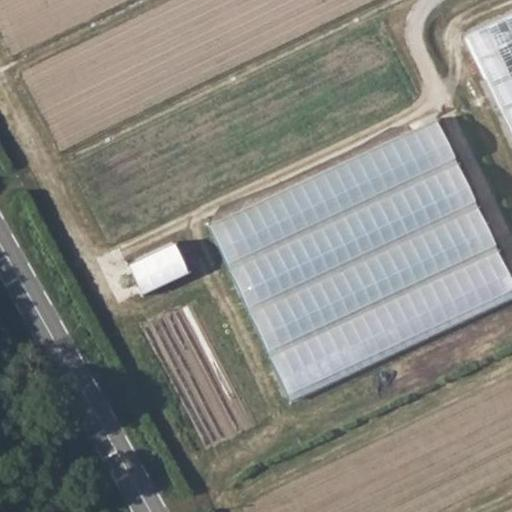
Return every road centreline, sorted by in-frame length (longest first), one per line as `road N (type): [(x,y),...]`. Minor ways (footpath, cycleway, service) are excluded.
road 1 (unknown): [(206,511),(511,346)]
road 2 (secondary): [(150,511),(0,246)]
